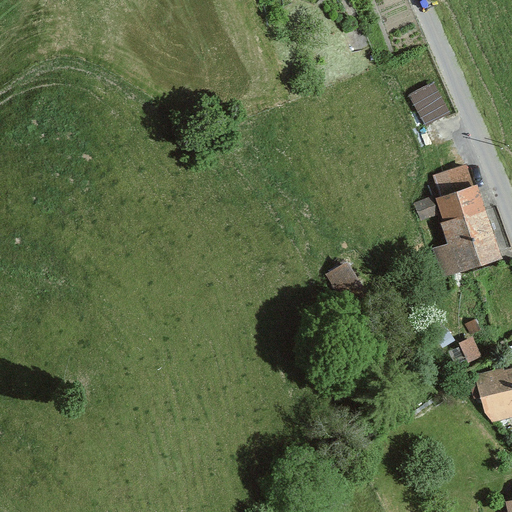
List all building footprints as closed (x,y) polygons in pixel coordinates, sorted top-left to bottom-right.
[(427,116),(449,103),(435,79),(413,92),(427,116)] [(468,188),(461,166),(430,177),(437,197),(432,198),(440,224),(437,225),(444,246),(430,251),(440,278),(497,258),(473,186),(468,188)] [(434,215),(427,198),(411,204),(418,222),(434,215)] [(357,290),(341,264),(323,275),(339,301),(357,290)] [(478,357),(470,339),(456,344),(464,363),(478,357)] [(511,368),(501,371),(500,368),(472,375),(484,423),(511,416),(511,368)]
